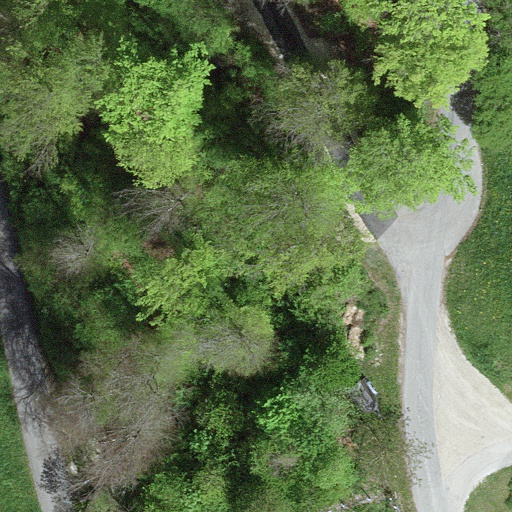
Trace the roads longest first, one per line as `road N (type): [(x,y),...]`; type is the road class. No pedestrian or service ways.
road 1 (residential): [(465,0),(417,272),(419,407),(437,511)]
road 2 (track): [(417,272),(271,0)]
road 3 (residential): [(56,511),(0,254)]
